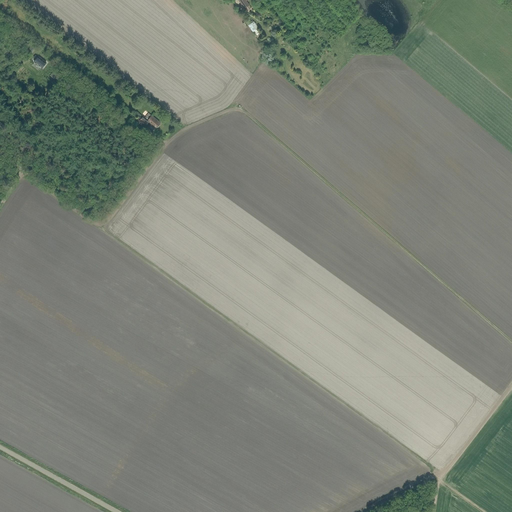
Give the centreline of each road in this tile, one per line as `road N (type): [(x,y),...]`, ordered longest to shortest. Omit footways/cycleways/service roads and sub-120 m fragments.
road 1 (track): [(511,341),(239,110),(176,132),(101,223)]
road 2 (track): [(101,223),(439,474)]
road 3 (unclassified): [(116,511),(0,447)]
